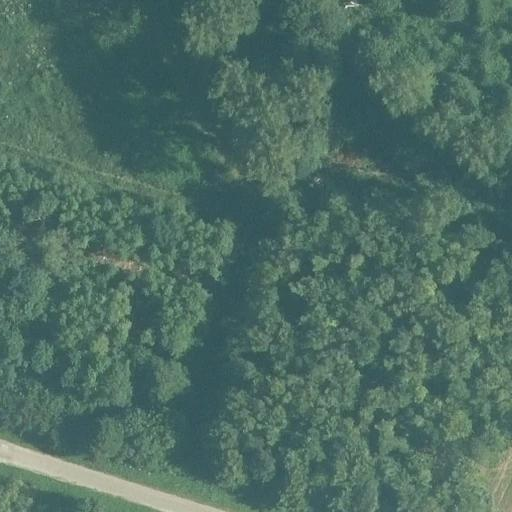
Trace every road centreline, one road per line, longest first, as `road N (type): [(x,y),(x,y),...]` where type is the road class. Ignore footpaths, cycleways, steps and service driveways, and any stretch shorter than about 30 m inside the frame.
road 1 (track): [(145,0),(164,62),(258,210),(172,502)]
road 2 (unclassified): [(202,511),(0,449)]
